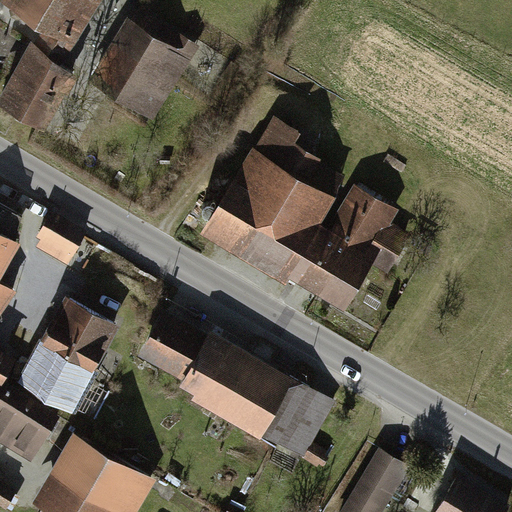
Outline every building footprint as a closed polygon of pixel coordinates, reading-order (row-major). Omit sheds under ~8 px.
[(88,0),(0,0),(0,14),(28,34),(23,42),(53,61),(88,0)] [(150,119),(195,43),(128,3),(83,80),(150,119)] [(292,131),(263,116),(189,231),(332,313),(391,208),(345,184),(321,228),(311,222),(338,174),(284,144),(292,131)] [(82,236),(52,218),(39,242),(69,259),(82,236)] [(16,237),(0,226),(0,305),(12,285),(0,278),(0,263),(11,246),(16,237)] [(115,319),(66,293),(22,377),(94,414),(106,391),(89,382),(99,363),(94,360),(115,319)] [(332,401),(153,309),(129,356),(168,376),(162,388),(319,468),(328,450),(311,441),(332,401)] [(0,376),(12,355),(0,348),(0,376)] [(0,443),(25,458),(51,415),(0,384),(0,443)] [(135,511),(152,482),(63,432),(20,509),(25,511),(135,511)] [(379,511),(407,465),(374,445),(333,511),(379,511)] [(498,511),(503,504),(451,472),(426,511),(498,511)]
